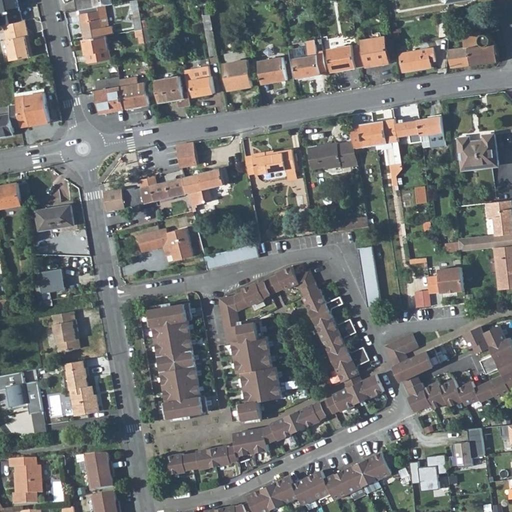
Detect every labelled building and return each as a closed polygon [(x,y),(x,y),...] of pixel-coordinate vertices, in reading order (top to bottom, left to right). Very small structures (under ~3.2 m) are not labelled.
[(0,0),(0,25),(6,24),(21,21),(16,0),(0,0)] [(74,0),(77,11),(102,6),(101,0),(74,0)] [(136,0),(131,1),(135,30),(142,29),(137,0),(136,0)] [(200,0),(210,57),(217,55),(207,0),(200,0)] [(80,14),(84,39),(105,35),(113,34),(111,26),(101,28),(100,25),(107,24),(105,10),(99,12),(98,11),(80,14)] [(438,37),(448,36),(450,10),(440,11),(438,37)] [(28,28),(27,20),(21,21),(6,24),(7,31),(28,28)] [(28,28),(7,31),(13,60),(32,56),(28,37),(30,36),(28,28)] [(149,28),(142,29),(144,43),(147,58),(154,57),(149,28)] [(140,44),(144,43),(142,29),(135,30),(136,37),(138,36),(140,44)] [(479,32),(467,33),(469,47),(448,50),(450,68),(498,62),(496,44),(494,44),(494,41),(492,41),(491,38),(490,37),(489,36),(488,35),(486,34),(484,34),(481,35),(479,36),(479,32)] [(109,58),(105,35),(84,39),(88,62),(109,58)] [(362,42),(364,50),(366,65),(367,67),(390,63),(385,38),(362,42)] [(293,53),(297,77),(320,73),(317,54),(314,40),(306,42),(307,50),(293,53)] [(331,72),(361,66),(358,51),(357,44),(328,49),(331,72)] [(433,47),(399,53),(402,72),(431,67),(430,61),(435,60),(433,47)] [(327,72),(324,53),(317,54),(320,73),(327,72)] [(283,57),(258,61),(262,84),(287,79),(283,57)] [(248,59),(225,64),(230,90),(253,86),(248,59)] [(208,65),(184,70),(188,92),(189,94),(194,93),(194,96),(215,92),(212,76),(210,77),(208,65)] [(137,76),(120,79),(125,108),(150,104),(145,82),(138,83),(137,76)] [(178,107),(190,105),(189,94),(188,92),(183,93),(180,76),(156,80),(159,102),(177,99),(178,107)] [(101,113),(125,108),(120,79),(119,77),(96,81),(98,90),(97,91),(101,113)] [(46,92),(17,98),(18,104),(22,124),(22,125),(52,120),(46,92)] [(14,126),(22,124),(18,104),(11,105),(12,113),(0,115),(0,136),(8,135),(7,132),(15,131),(14,126)] [(444,116),(421,119),(423,133),(423,135),(437,133),(439,146),(447,145),(444,116)] [(393,174),(394,180),(398,179),(397,174),(403,170),(400,136),(399,123),(398,123),(397,119),(374,122),(378,145),(378,150),(383,149),(384,150),(395,148),(397,164),(394,165),(395,173),(393,174)] [(423,135),(423,133),(421,119),(399,123),(400,136),(411,134),(413,145),(424,144),(423,135)] [(365,147),(378,145),(374,122),(362,124),(365,147)] [(472,136),(460,138),(464,164),(482,161),(483,167),(500,164),(495,134),(485,135),(486,140),(472,142),(472,136)] [(199,164),(195,142),(178,145),(182,167),(199,164)] [(339,143),(310,147),(313,168),(327,166),(327,168),(343,165),(342,162),(351,160),(349,143),(340,144),(339,143)] [(266,153),(254,155),(255,156),(257,174),(258,176),(286,171),(286,173),(297,171),(293,151),(275,154),(275,155),(267,157),(266,153)] [(255,156),(247,158),(250,176),(257,174),(255,156)] [(465,170),(483,167),(482,161),(464,164),(465,170)] [(222,168),(185,177),(189,193),(192,193),(195,207),(198,206),(197,204),(201,203),(201,204),(213,200),(210,188),(226,185),(222,168)] [(185,177),(184,177),(159,184),(157,176),(141,180),(142,188),(137,189),(136,188),(125,191),(124,188),(106,192),(109,211),(127,208),(133,207),(134,208),(135,209),(136,210),(138,209),(139,208),(140,207),(140,205),(189,193),(185,177)] [(0,206),(0,209),(29,204),(32,203),(29,183),(20,184),(20,183),(0,186),(0,206)] [(418,186),(420,202),(428,201),(426,185),(418,186)] [(511,199),(486,203),(488,218),(494,217),(496,233),(472,236),(474,249),(496,247),(511,244),(511,199)] [(72,205),(38,210),(41,231),(76,225),(72,205)] [(344,217),(346,228),(365,224),(363,213),(344,217)] [(175,259),(194,254),(187,227),(161,233),(160,228),(139,234),(143,251),(164,245),(165,251),(173,249),(174,253),(175,259)] [(447,244),(448,253),(462,251),(461,243),(447,244)] [(264,244),(205,255),(208,269),(260,258),(259,255),(266,253),(264,244)] [(511,244),(496,247),(497,256),(511,254),(511,244)] [(360,247),(369,306),(374,306),(375,313),(384,312),(376,263),(373,245),(360,247)] [(511,254),(497,256),(501,289),(511,287),(511,254)] [(282,275),(274,278),(280,292),(288,289),(289,290),(304,283),(309,295),(308,296),(346,381),(347,380),(362,373),(363,373),(360,368),(361,365),(372,360),(367,346),(356,352),(352,350),(347,339),(349,336),(360,331),(354,318),(343,322),(340,321),(335,311),(337,307),(347,302),(345,296),(331,302),(325,288),(323,289),(314,269),(300,275),(296,266),(281,273),(282,275)] [(64,267),(42,271),(45,292),(68,288),(64,267)] [(430,290),(431,292),(442,291),(442,292),(465,290),(463,267),(440,269),(441,276),(429,277),(430,290)] [(278,293),(280,292),(274,278),(271,279),(267,281),(273,295),(278,293)] [(36,280),(39,302),(44,301),(40,280),(36,280)] [(283,372),(279,373),(278,367),(275,368),(273,362),(273,358),(270,347),(270,343),(268,336),(265,337),(264,331),(263,327),(262,322),(248,324),(244,325),(241,326),(238,312),(251,305),(252,307),(268,300),(267,298),(273,295),(267,281),(261,284),(260,282),(245,289),(246,292),(235,297),(221,299),(229,344),(234,342),(236,349),(236,353),(239,365),(239,369),(240,374),(244,373),(245,379),(246,383),(248,394),(249,398),(250,403),(240,405),(241,411),(242,415),(243,420),(256,418),(260,417),(264,417),(262,402),(284,398),(283,392),(282,388),(280,377),(284,377),(283,372)] [(419,307),(432,306),(431,292),(430,290),(417,292),(419,307)] [(160,309),(147,311),(148,317),(149,322),(150,328),(154,327),(155,333),(156,337),(158,347),(158,351),(160,363),(161,367),(163,379),(164,383),(166,393),(167,397),(168,403),(164,403),(165,409),(166,413),(167,419),(180,417),(185,416),(193,415),(197,414),(210,411),(209,405),(209,401),(208,395),(203,396),(202,390),(201,386),(199,376),(199,372),(196,359),(196,356),(194,344),(193,340),(191,330),(190,326),(189,320),(193,319),(192,314),(191,309),(190,303),(176,306),(172,307),(165,308),(160,309)] [(76,311),(53,315),(60,351),(80,348),(77,332),(79,331),(76,311)] [(482,326),(466,333),(469,340),(471,345),(472,348),(475,346),(478,352),(491,346),(493,352),(492,355),(481,360),(487,374),(498,368),(502,370),(504,374),(476,388),(473,381),(459,388),(455,379),(442,386),(440,382),(427,388),(424,382),(420,373),(407,379),(415,395),(412,397),(418,411),(435,403),(436,408),(449,402),(451,407),(465,401),(467,405),(481,398),(482,401),(495,395),(496,398),(500,397),(504,395),(511,391),(510,389),(511,388),(511,337),(507,339),(505,334),(503,330),(500,325),(485,332),(482,326)] [(414,332),(388,345),(394,358),(407,352),(420,345),(414,332)] [(410,359),(397,365),(404,380),(407,379),(420,373),(442,362),(440,357),(438,353),(435,346),(410,359)] [(395,362),(397,365),(410,359),(408,356),(407,352),(394,358),(395,362)] [(93,366),(91,359),(73,362),(74,370),(93,366)] [(74,370),(72,370),(76,395),(79,394),(81,406),(84,409),(85,413),(102,411),(100,394),(97,394),(95,384),(94,384),(93,375),(94,375),(93,366),(74,370)] [(22,371),(0,374),(0,390),(5,389),(8,406),(29,403),(31,413),(42,411),(37,382),(24,384),(22,371)] [(364,377),(362,373),(347,380),(349,384),(351,387),(365,380),(364,377)] [(337,396),(331,399),(337,412),(343,410),(344,412),(363,403),(367,401),(387,391),(379,374),(365,380),(351,387),(336,394),(337,396)] [(333,414),(337,412),(331,399),(327,401),(324,402),(330,416),(333,414)] [(187,453),(170,455),(173,474),(189,471),(189,469),(203,467),(203,469),(234,464),(234,462),(241,461),(240,455),(271,450),(270,444),(280,439),(281,441),(324,421),(323,419),(330,416),(324,402),(317,405),(316,404),(273,424),(274,425),(267,428),(267,427),(236,433),(239,446),(232,446),(232,445),(201,450),(201,452),(187,455),(187,453)] [(457,443),(460,465),(476,464),(475,457),(486,456),(483,428),(469,429),(470,441),(457,443)] [(267,511),(302,497),(306,505),(335,493),(339,501),(395,475),(386,453),(329,479),(325,471),(297,484),(293,476),(250,496),(252,501),(238,507),(238,506),(207,511),(206,511),(199,511),(200,511),(198,511),(267,511)] [(111,462),(110,454),(90,455),(90,456),(87,457),(93,491),(115,487),(114,477),(116,476),(114,461),(111,462)] [(411,463),(413,482),(422,481),(423,490),(441,488),(439,473),(448,472),(446,454),(429,455),(430,466),(420,467),(420,461),(411,463)] [(60,467),(69,467),(67,456),(60,457),(60,467)] [(39,465),(39,458),(11,459),(11,468),(16,467),(17,494),(12,494),(13,503),(39,503),(38,492),(45,492),(43,465),(39,465)] [(117,492),(93,495),(96,511),(122,511),(121,501),(118,501),(117,492)]
